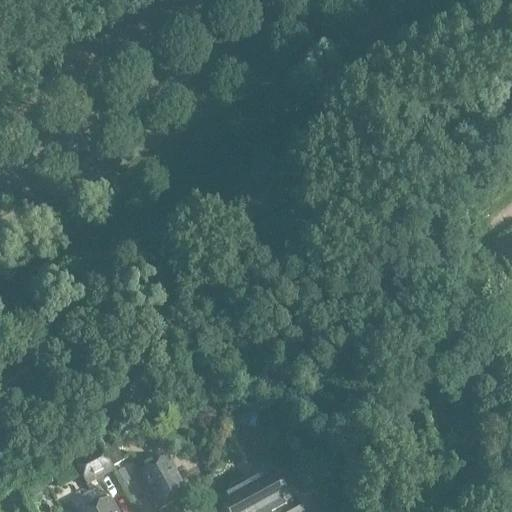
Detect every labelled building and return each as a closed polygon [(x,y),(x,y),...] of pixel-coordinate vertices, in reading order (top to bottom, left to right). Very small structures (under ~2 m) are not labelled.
[(213,383),(200,390),(206,401),(209,402),(220,396),(213,383)] [(239,388),(235,402),(254,408),(259,394),(239,388)] [(111,441),(100,447),(112,469),(123,463),(111,441)] [(112,472),(100,451),(75,464),(87,486),(112,472)] [(158,511),(187,496),(167,459),(138,475),(158,511)] [(291,505),(272,472),(249,484),(241,482),(230,488),(228,496),(220,501),(224,509),(223,511),(294,511),(292,507),(291,508),(290,506),(291,505)] [(39,480),(22,490),(27,500),(41,493),(43,487),(39,480)] [(14,493),(6,497),(12,508),(20,503),(14,493)] [(112,511),(107,502),(88,511),(112,511)]
